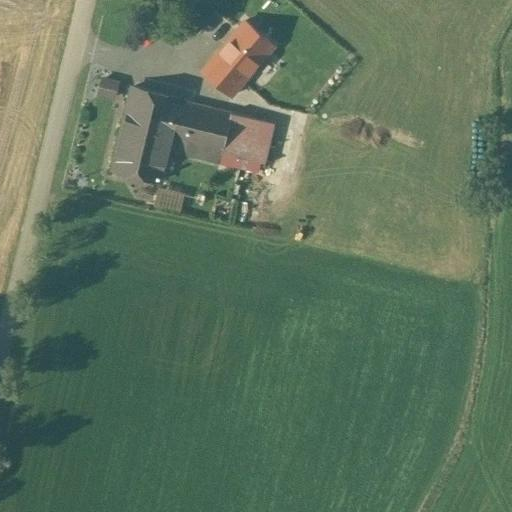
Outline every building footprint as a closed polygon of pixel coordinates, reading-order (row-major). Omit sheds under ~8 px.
[(239,26),(203,69),(232,94),(273,45),(245,21),(240,27),(239,26)] [(117,82),(103,79),(99,93),(114,97),(117,82)] [(179,97),(133,86),(113,169),(160,180),(168,149),(219,161),(219,162),(233,165),(236,156),(169,140),(179,99),(179,97)] [(246,116),(179,99),(169,140),(236,156),(246,116)] [(274,122),(246,116),(236,156),(264,163),(274,122)]
